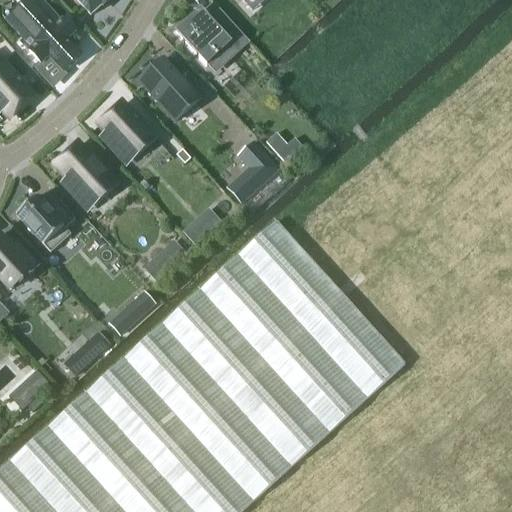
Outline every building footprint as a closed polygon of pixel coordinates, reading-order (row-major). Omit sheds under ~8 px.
[(40,0),(28,0),(5,22),(22,41),(20,43),(41,66),(49,58),(65,75),(83,58),(68,41),(76,33),(63,19),(61,22),(40,0)] [(74,0),(91,18),(102,8),(103,9),(113,1),(112,0),(74,0)] [(196,16),(178,33),(208,66),(217,58),(225,67),(250,44),(220,11),(210,20),(205,14),(199,20),(196,16)] [(2,59),(0,60),(0,116),(2,115),(11,124),(39,99),(2,59)] [(164,59),(139,81),(176,123),(201,100),(164,59)] [(123,101),(95,127),(103,136),(98,140),(126,170),(159,140),(123,101)] [(79,142),(51,167),(64,181),(60,185),(87,215),(118,186),(79,142)] [(251,170),(235,184),(249,200),(280,172),(255,144),(240,158),(251,170)] [(161,156),(153,147),(147,153),(155,162),(161,156)] [(38,198),(17,218),(51,255),(71,236),(66,230),(76,220),(56,200),(47,208),(38,198)] [(276,223),(0,472),(0,511),(242,511),(406,365),(276,223)] [(196,247),(205,238),(193,225),(184,234),(196,247)] [(1,236),(0,236),(0,280),(10,292),(33,271),(34,272),(40,266),(19,242),(12,248),(1,236)] [(175,243),(155,261),(167,273),(186,255),(175,243)]
